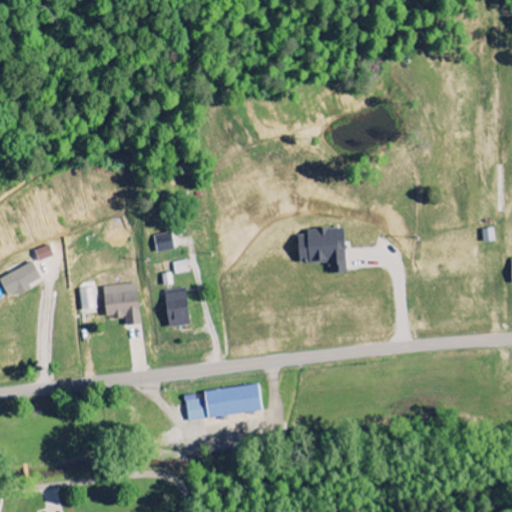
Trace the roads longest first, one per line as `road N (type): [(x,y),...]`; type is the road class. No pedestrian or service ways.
road 1 (secondary): [(511,339),(0,394)]
road 2 (residential): [(0,498),(160,477),(178,489),(184,511)]
